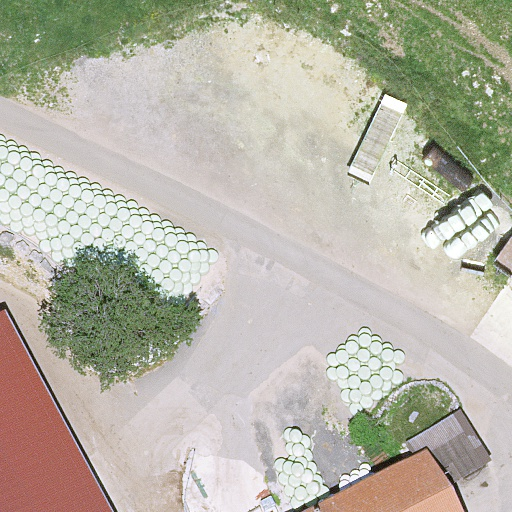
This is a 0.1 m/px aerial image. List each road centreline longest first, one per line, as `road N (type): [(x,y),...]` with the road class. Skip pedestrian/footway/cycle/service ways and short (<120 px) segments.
road 1 (track): [(0,128),(294,273),(488,381),(511,403)]
road 2 (track): [(63,511),(103,489),(294,273)]
